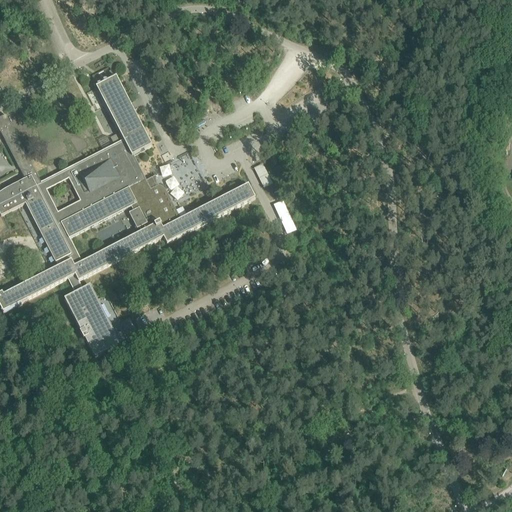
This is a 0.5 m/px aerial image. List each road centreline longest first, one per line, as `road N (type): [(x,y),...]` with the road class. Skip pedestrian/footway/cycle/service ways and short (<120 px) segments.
road 1 (track): [(406,340),(425,302),(448,288),(457,263),(449,208),(405,111)]
road 2 (track): [(405,111),(466,0)]
